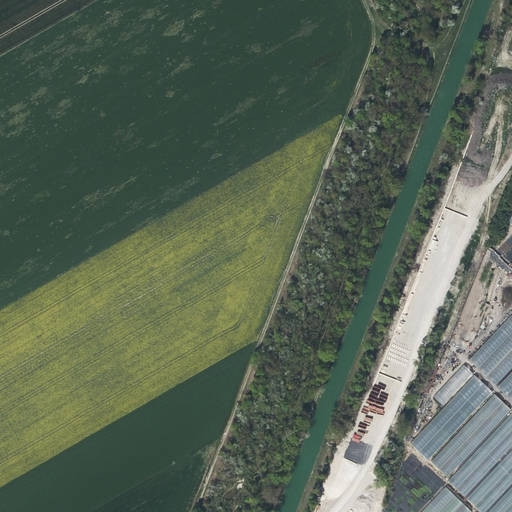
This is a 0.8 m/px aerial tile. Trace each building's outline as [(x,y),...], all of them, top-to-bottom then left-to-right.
[(511,226),(511,209),(503,219),(511,227),(511,226)] [(511,233),(497,250),(511,263),(511,233)] [(495,385),(511,367),(511,313),(468,360),(495,385)] [(464,364),(433,396),(442,405),(473,373),(464,364)] [(511,388),(511,370),(497,386),(507,394),(511,388)] [(503,404),(494,396),(430,463),(439,471),(503,404)] [(510,411),(503,404),(439,471),(446,479),(510,411)] [(511,430),(511,413),(448,481),(457,489),(511,430)] [(433,456),(464,423),(454,414),(423,446),(433,456)] [(511,446),(511,430),(457,489),(465,497),(511,446)] [(511,466),(511,450),(467,498),(474,505),(511,466)] [(484,511),(511,482),(511,466),(474,505),(481,511),(484,511)] [(503,511),(511,503),(511,485),(487,511),(503,511)] [(438,511),(455,495),(446,487),(422,511),(438,511)] [(454,511),(463,503),(455,495),(438,511),(454,511)] [(472,511),(463,503),(454,511),(472,511)] [(511,511),(511,503),(503,511),(511,511)]
